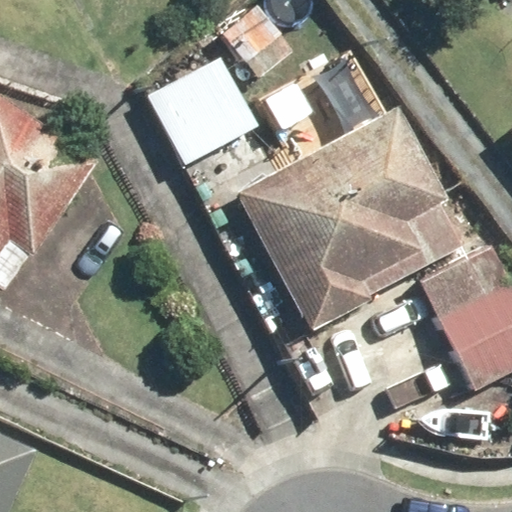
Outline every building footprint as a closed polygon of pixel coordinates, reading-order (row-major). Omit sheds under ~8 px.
[(245,2),(202,38),(246,91),(289,56),(245,2)] [(218,60),(151,96),(188,167),(256,131),(218,60)] [(95,158),(0,96),(0,244),(7,234),(34,251),(95,158)] [(397,111),(245,186),(306,312),(459,237),(397,111)] [(511,272),(506,258),(432,290),(476,391),(511,376),(511,272)] [(0,446),(0,511),(25,511),(47,470),(0,446)]
